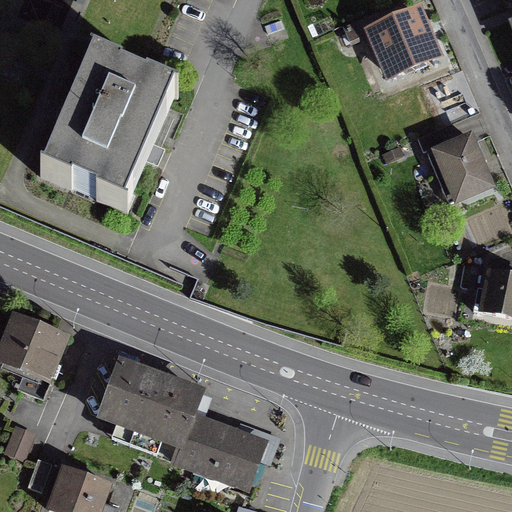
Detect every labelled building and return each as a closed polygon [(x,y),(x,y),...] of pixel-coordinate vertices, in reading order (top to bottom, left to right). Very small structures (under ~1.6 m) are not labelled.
[(351,44),(372,35),(390,77),(436,58),(418,16),(386,29),(381,16),(345,31),(351,44)] [(95,61),(44,179),(124,214),(175,96),(95,61)] [(445,129),(418,140),(424,154),(451,142),(445,129)] [(470,140),(428,158),(437,179),(445,176),(457,203),(491,188),(470,140)] [(511,278),(485,273),(481,291),(478,290),(473,312),(511,320),(511,278)] [(54,359),(62,338),(16,319),(0,357),(0,363),(26,374),(19,391),(43,401),(60,361),(54,359)] [(121,367),(102,418),(180,448),(174,464),(247,492),(264,449),(193,422),(202,398),(121,367)] [(17,431),(8,454),(24,460),(33,437),(17,431)] [(404,442),(406,448),(426,443),(424,437),(404,442)] [(28,489),(42,494),(52,466),(38,461),(28,489)] [(65,470),(50,511),(51,511),(119,511),(120,511),(102,505),(109,487),(65,470)]
